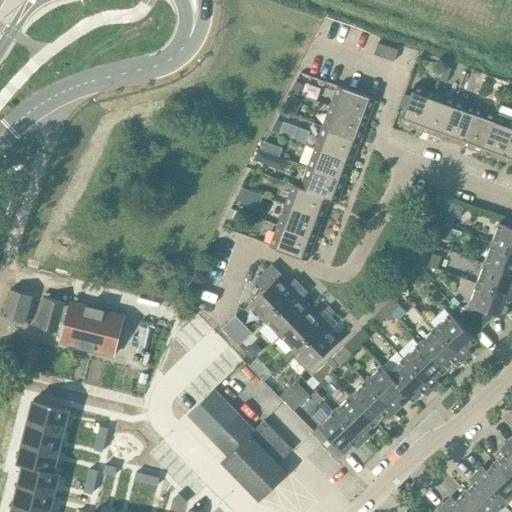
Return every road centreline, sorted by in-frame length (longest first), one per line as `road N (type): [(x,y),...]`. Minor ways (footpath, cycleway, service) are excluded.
road 1 (residential): [(219,319),(246,246),(321,273),(347,271),(407,162)]
road 2 (unclassified): [(0,139),(63,91),(171,57),(191,32)]
road 3 (unclassified): [(360,511),(511,368)]
road 4 (residential): [(315,47),(399,78),(379,138),(407,162)]
